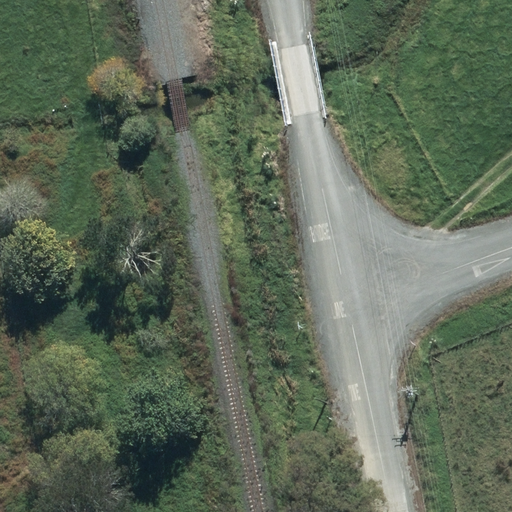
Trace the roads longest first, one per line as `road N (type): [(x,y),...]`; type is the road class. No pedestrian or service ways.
road 1 (unclassified): [(284,0),(348,307)]
road 2 (unclassified): [(348,307),(390,511)]
road 3 (unclassified): [(348,307),(511,253)]
